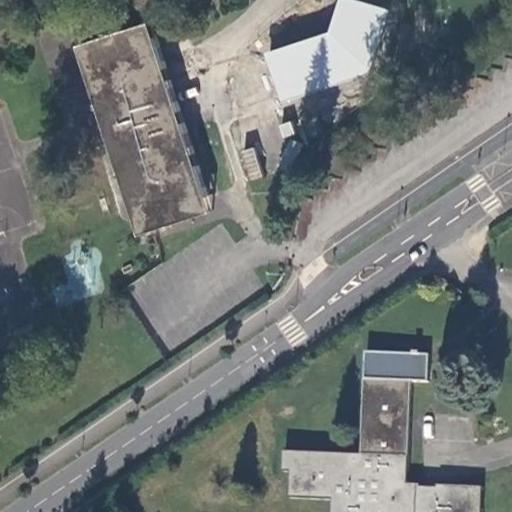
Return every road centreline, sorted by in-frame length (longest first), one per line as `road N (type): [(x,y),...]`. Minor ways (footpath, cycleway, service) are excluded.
road 1 (secondary): [(299,324),(26,511)]
road 2 (secondary): [(511,157),(339,278),(299,324)]
road 3 (secondary): [(299,324),(511,188)]
